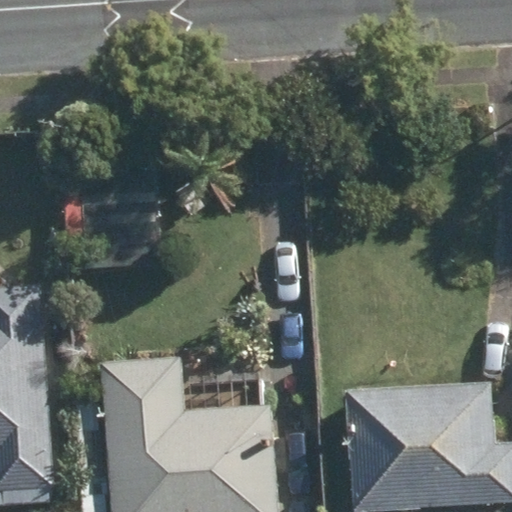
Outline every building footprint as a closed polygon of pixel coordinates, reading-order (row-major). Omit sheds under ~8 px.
[(82,175),(86,272),(162,269),(159,171),(82,175)] [(0,509),(5,509),(6,505),(51,503),(51,491),(53,489),(41,289),(0,291),(0,509)] [(101,366),(110,511),(280,511),(272,407),(258,408),(257,388),(185,392),(182,361),(101,366)] [(345,395),(352,511),(431,511),(511,506),(511,444),(498,446),(494,384),(345,395)] [(105,511),(97,388),(76,389),(84,511),(105,511)]
